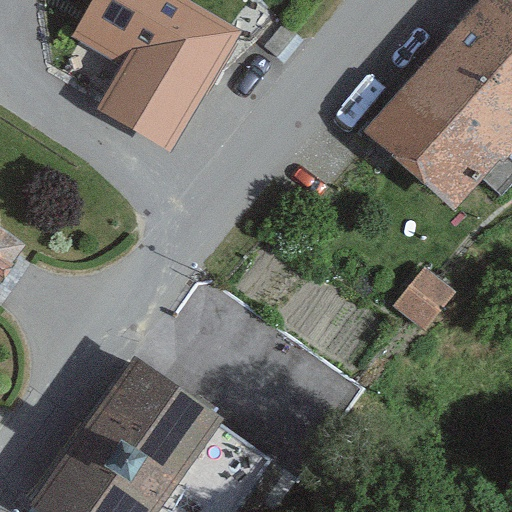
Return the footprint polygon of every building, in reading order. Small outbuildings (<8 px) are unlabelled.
[(238,40),(168,0),(102,0),(77,44),(126,72),(96,125),(165,165),(238,40)] [(511,0),(496,0),(434,71),(511,136),(511,0)] [(511,136),(434,71),(365,147),(456,226),(511,167),(511,136)] [(0,243),(10,223),(0,207),(0,243)] [(431,325),(459,280),(426,260),(398,304),(431,325)] [(36,488),(68,511),(231,511),(278,449),(141,347),(36,488)]
